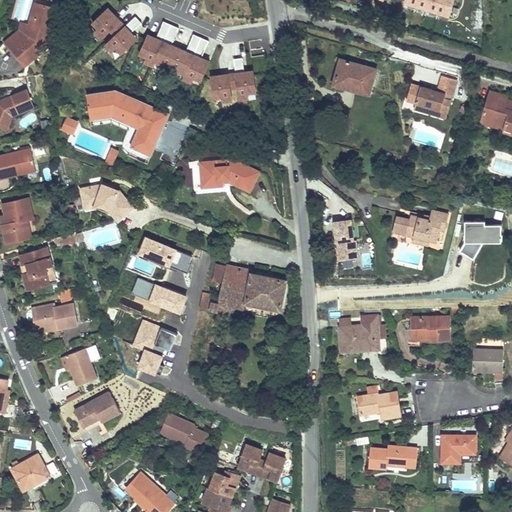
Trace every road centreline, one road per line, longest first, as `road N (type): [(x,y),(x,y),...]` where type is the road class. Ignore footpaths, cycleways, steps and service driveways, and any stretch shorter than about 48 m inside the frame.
road 1 (residential): [(273,0),(305,263),(310,511)]
road 2 (residential): [(89,511),(86,484),(14,339)]
